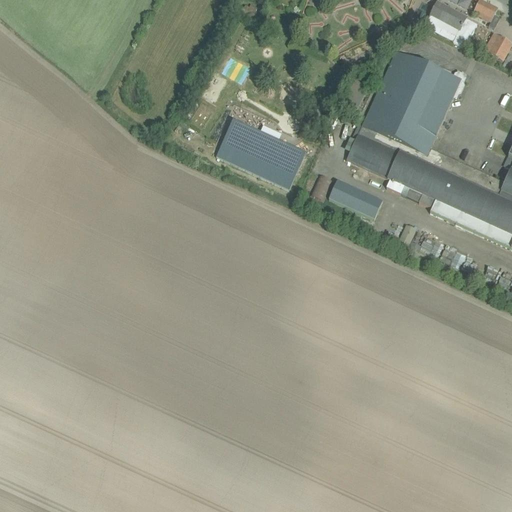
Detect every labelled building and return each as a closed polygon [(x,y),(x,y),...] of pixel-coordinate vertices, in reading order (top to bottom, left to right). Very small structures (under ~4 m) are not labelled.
[(462,49),(474,26),(465,21),(466,20),(466,19),(466,20),(446,10),(446,9),(437,4),(430,17),(459,33),(458,36),(454,44),(462,49)] [(482,4),(476,17),(490,25),(489,28),(494,31),(500,20),(494,17),(497,12),(482,4)] [(260,14),(245,7),(241,17),(255,24),(260,14)] [(511,45),(493,35),(483,53),(503,64),(511,48),(511,45)] [(387,190),(432,211),(430,215),(511,252),(511,149),(508,159),(504,168),(511,171),(505,185),(430,151),(453,101),(455,101),(457,101),(459,97),(461,96),(465,87),(464,86),(466,80),(465,77),(466,77),(457,73),(458,74),(454,75),(452,80),(396,55),(362,129),(358,127),(351,141),(350,140),(344,152),(351,155),(347,163),(390,183),(387,190)] [(233,122),(216,159),(289,192),(306,156),(233,122)] [(309,197),(324,203),(333,183),(318,176),(309,197)] [(329,202),(374,222),(382,203),(337,183),(329,202)]
